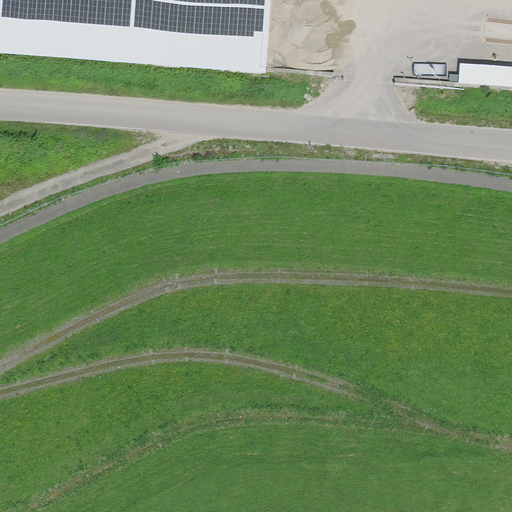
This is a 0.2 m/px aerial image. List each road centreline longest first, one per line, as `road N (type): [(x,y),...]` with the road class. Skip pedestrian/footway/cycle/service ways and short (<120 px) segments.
road 1 (track): [(0,366),(123,302),(207,277),(511,291)]
road 2 (track): [(0,392),(107,364),(238,358),(511,444)]
road 3 (unclassified): [(511,146),(0,105)]
road 4 (track): [(433,421),(211,424),(31,511)]
